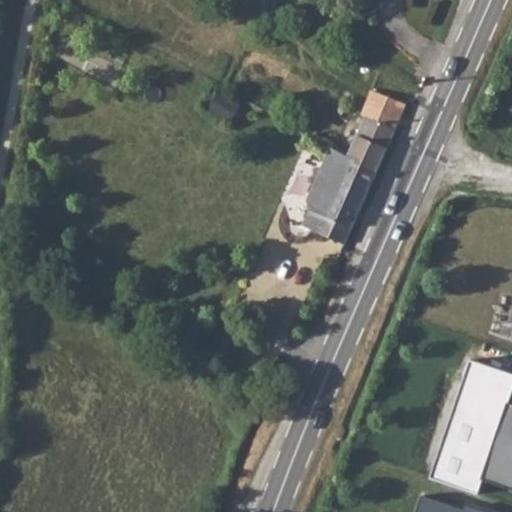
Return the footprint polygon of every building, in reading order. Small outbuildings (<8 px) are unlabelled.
[(351,157),(377,176),(408,106),(372,91),(363,116),(366,118),(351,157)] [(292,145),(307,153),(315,138),(301,130),(292,145)] [(306,227),(347,245),(377,176),(351,157),(335,149),(310,201),(313,211),(306,227)] [(431,475),(479,491),(511,391),(511,369),(470,356),(431,475)] [(511,400),(485,475),(511,483),(511,400)]
